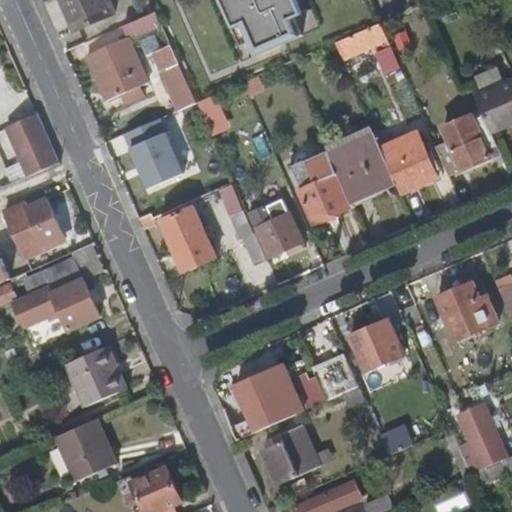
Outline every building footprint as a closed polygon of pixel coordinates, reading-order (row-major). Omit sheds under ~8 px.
[(60,0),(74,33),(111,17),(103,0),(60,0)] [(223,0),(236,30),(244,26),(258,57),(303,36),(295,21),(305,15),(298,0),(223,0)] [(128,40),(87,58),(106,101),(121,94),(126,105),(146,97),(141,85),(146,83),(129,43),(164,28),(157,12),(122,27),(128,40)] [(381,24),(369,29),(369,31),(339,45),(345,61),(369,51),(383,44),(385,49),(379,52),(378,52),(388,72),(400,67),(392,48),(381,24)] [(406,31),(393,37),(400,50),(413,45),(406,31)] [(383,44),(369,51),(371,55),(378,52),(379,52),(385,49),(383,44)] [(182,111),(198,104),(180,65),(174,51),(158,58),(164,72),(182,111)] [(260,77),(244,84),(250,98),(267,91),(260,77)] [(492,135),(511,126),(511,84),(476,100),(492,135)] [(220,94),(199,103),(205,117),(226,108),(220,94)] [(28,178),(58,164),(55,158),(35,111),(4,126),(28,178)] [(183,176),(159,121),(125,135),(148,191),(183,176)] [(376,134),(329,154),(337,172),(350,202),(397,182),(384,152),(376,134)] [(421,135),(384,152),(397,182),(403,195),(440,179),(421,135)] [(437,149),(449,178),(492,159),(488,151),(497,147),(492,135),(454,151),(450,143),(437,149)] [(492,159),(501,155),(497,147),(488,151),(492,159)] [(337,172),(329,154),(296,169),(306,190),(300,192),(314,224),(348,209),(333,173),(337,172)] [(255,202),(251,191),(241,195),(245,206),(255,202)] [(65,237),(49,197),(30,205),(27,201),(5,210),(24,254),(65,237)] [(195,207),(164,221),(183,265),(214,251),(195,207)] [(267,260),(255,233),(253,234),(243,210),(229,217),(239,240),(241,239),(253,267),(267,260)] [(285,253),(302,245),(290,217),(259,231),(271,258),(285,253)] [(64,333),(100,317),(85,283),(107,274),(93,243),(73,253),(76,257),(24,280),(30,294),(20,299),(13,283),(0,289),(0,307),(13,303),(24,330),(57,316),(64,333)] [(305,253),(302,245),(285,253),(288,261),(305,253)] [(0,282),(11,278),(2,260),(0,260),(0,282)] [(511,286),(511,277),(499,282),(502,290),(511,286)] [(480,279),(436,299),(454,340),(499,321),(480,279)] [(511,286),(502,290),(500,291),(511,318),(511,286)] [(388,320),(351,336),(365,370),(403,354),(388,320)] [(125,388),(106,346),(64,365),(82,407),(125,388)] [(343,396),(360,388),(348,362),(316,375),(318,380),(302,388),(306,398),(299,402),(294,391),(284,368),(236,388),(255,434),(343,396)] [(306,398),(302,388),(294,391),(299,402),(306,398)] [(366,403),(360,388),(343,396),(349,412),(366,403)] [(508,461),(511,459),(511,436),(496,399),(484,405),(508,461)] [(459,417),(482,473),(508,461),(484,405),(459,417)] [(454,435),(472,477),(482,473),(459,417),(448,422),(452,431),(454,435)] [(116,463),(97,420),(56,438),(75,481),(116,463)] [(393,452),(415,442),(406,424),(385,434),(393,452)] [(275,448),(265,453),(280,487),(310,473),(323,468),(320,462),(318,456),(310,438),(305,426),(282,437),(272,441),(275,448)] [(472,477),(454,435),(445,439),(464,480),(472,477)] [(320,462),(323,468),(335,463),(330,451),(318,456),(320,462)] [(494,483),(511,475),(511,459),(508,461),(482,473),(472,477),(478,491),(494,483)] [(146,511),(176,511),(174,506),(181,503),(167,469),(133,484),(130,477),(119,482),(125,494),(128,493),(134,506),(142,502),(146,511)] [(341,490),(297,509),(297,511),(338,511),(348,508),(341,490)] [(364,511),(391,511),(386,500),(363,509),(364,511)]
